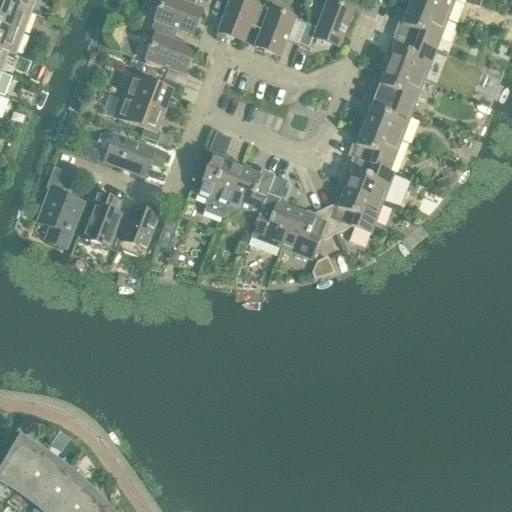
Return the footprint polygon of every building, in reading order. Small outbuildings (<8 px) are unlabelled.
[(0,0),(0,3),(30,15),(35,0),(0,0)] [(191,38),(201,12),(180,4),(170,0),(162,0),(149,35),(154,38),(155,36),(172,43),(176,32),(191,38)] [(259,34),(268,11),(239,0),(229,0),(217,35),(243,45),(249,30),(259,34)] [(447,22),(455,0),(411,0),(409,8),(447,22)] [(338,50),(353,12),(327,2),(316,29),(306,25),(298,48),(309,53),(313,41),(338,50)] [(0,27),(22,36),(30,15),(0,3),(0,27)] [(435,52),(447,22),(409,8),(402,26),(397,25),(393,36),(435,52)] [(298,48),(306,25),(268,11),(259,34),(254,49),(280,59),(286,44),(298,48)] [(14,57),(22,36),(0,27),(0,50),(8,54),(7,54),(14,57)] [(183,77),(193,51),(172,43),(155,36),(154,38),(140,74),(162,82),(163,83),(168,71),(183,77)] [(423,83),(435,52),(393,36),(388,48),(393,50),(385,68),(423,83)] [(412,113),(423,83),(385,68),(378,87),(374,86),(370,97),(412,113)] [(165,110),(171,95),(175,97),(178,88),(163,83),(162,82),(159,89),(130,78),(122,100),(165,116),(167,111),(165,110)] [(401,143),(412,113),(370,97),(365,109),(369,110),(363,128),(401,143)] [(163,121),(165,116),(122,100),(114,121),(143,132),(140,139),(157,145),(160,137),(155,135),(161,120),(163,121)] [(389,174),(389,173),(401,143),(363,128),(356,146),(352,144),(346,158),(351,160),(389,174)] [(160,170),(165,157),(114,137),(104,164),(143,179),(149,166),(160,170)] [(227,210),(241,171),(223,164),(224,160),(212,155),(196,198),(207,202),(203,213),(222,221),(227,209),(227,210)] [(382,205),(394,175),(389,173),(389,174),(351,160),(347,171),(351,173),(344,191),(382,205)] [(257,221),(258,221),(274,179),(243,167),(241,171),(227,210),(257,221)] [(74,222),(77,215),(79,215),(83,205),(60,196),(68,176),(53,170),(45,191),(49,193),(37,226),(49,230),(44,244),(65,252),(76,223),(74,222)] [(280,251),(294,213),(276,206),(277,203),(279,203),(286,184),(274,179),(258,221),(257,221),(250,239),(280,251)] [(370,237),(382,205),(344,191),(337,208),(333,207),(323,211),(335,237),(351,230),(370,237)] [(121,236),(115,234),(122,216),(117,214),(121,204),(95,194),(90,209),(93,210),(81,242),(115,255),(119,244),(118,244),(121,236)] [(145,254),(158,218),(132,208),(121,236),(118,244),(119,244),(145,254)] [(335,237),(323,211),(314,216),(312,220),(294,213),(280,251),(311,263),(319,244),(335,237)] [(167,252),(177,226),(166,222),(156,248),(167,252)] [(242,258),(247,247),(239,244),(235,255),(242,258)] [(7,507),(42,458),(41,458),(39,455),(37,453),(35,451),(32,449),(30,447),(28,450),(17,444),(0,473),(0,502),(6,506),(6,507),(7,507)] [(32,511),(64,475),(63,474),(62,471),(60,469),(58,466),(56,464),(53,462),(51,465),(42,458),(7,507),(13,511),(32,511)] [(64,511),(85,493),(84,492),(83,489),(81,486),(79,484),(77,481),(75,479),(73,482),(64,475),(32,511),(64,511)] [(103,511),(102,509),(101,506),(99,503),(97,500),(95,498),(93,501),(85,493),(64,511),(103,511)]
